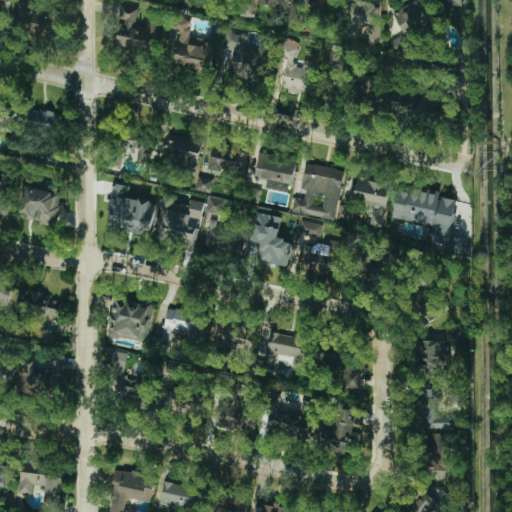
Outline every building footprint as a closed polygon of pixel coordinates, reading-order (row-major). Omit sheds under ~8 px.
[(257,3),(278,7),(278,0),(248,0),(249,1),(243,0),(241,0),(239,15),(255,18),(257,3)] [(390,41),(398,55),(411,49),(404,36),(433,22),(421,0),(416,0),(393,12),(404,35),(390,41)] [(350,2),(349,26),(368,26),(368,41),(378,41),(379,3),(350,2)] [(13,28),(52,35),(57,10),(18,3),(13,28)] [(115,49),(152,53),(155,27),(136,26),(138,8),(120,6),(115,49)] [(188,37),(191,22),(179,20),(171,67),(209,74),(215,42),(188,37)] [(234,48),(228,75),(264,83),(272,46),(259,43),(257,52),(245,49),(247,37),(230,34),(227,47),(234,48)] [(313,95),(319,63),(303,61),(302,66),(287,63),(282,89),(313,95)] [(410,113),(420,114),(422,94),(392,92),(391,97),(387,96),(387,106),(410,108),(410,113)] [(0,122),(10,124),(13,104),(0,101),(0,122)] [(427,119),(443,120),(445,103),(428,102),(427,119)] [(55,128),(56,111),(25,110),(24,127),(55,128)] [(137,163),(150,164),(151,137),(118,135),(118,147),(138,148),(137,163)] [(202,173),(219,174),(219,168),(240,170),(242,152),(204,148),(202,173)] [(257,177),(291,181),(293,158),(259,154),(257,177)] [(343,169),(307,165),(303,200),(296,199),(294,213),(320,215),(321,206),(313,206),(314,195),(325,196),(323,216),(338,218),(343,169)] [(0,212),(9,213),(12,176),(0,175),(0,212)] [(207,192),(210,178),(199,176),(196,190),(207,192)] [(382,227),(390,184),(357,178),(353,199),(369,202),(368,211),(372,212),(370,225),(382,227)] [(57,224),(63,187),(24,181),(18,218),(57,224)] [(150,234),(156,202),(129,197),(131,187),(113,184),(108,210),(112,211),(109,227),(150,234)] [(397,191),(392,219),(432,225),(429,244),(462,250),(464,239),(452,237),(458,200),(439,197),(440,192),(410,187),(409,193),(397,191)] [(225,201),(209,198),(206,212),(222,215),(225,201)] [(196,245),(204,203),(189,200),(189,204),(164,199),(156,238),(169,241),(171,232),(177,233),(176,241),(196,245)] [(338,218),(352,221),(354,207),(340,205),(338,218)] [(288,266),(292,242),(278,239),(282,218),(256,213),(250,241),(261,243),(258,260),(288,266)] [(244,255),(247,231),(217,227),(217,220),(209,219),(204,250),(244,255)] [(318,237),(319,225),(300,223),(299,236),(318,237)] [(330,246),(311,241),(305,269),(324,273),(330,246)] [(364,256),(365,246),(354,244),(350,274),(377,277),(379,258),(364,256)] [(0,312),(6,314),(12,284),(0,281),(0,312)] [(21,291),(18,314),(60,320),(63,298),(21,291)] [(154,306),(115,298),(107,335),(146,344),(154,306)] [(162,342),(172,344),(173,336),(201,340),(205,315),(167,309),(162,342)] [(259,332),(212,317),(205,337),(252,352),(259,332)] [(310,340),(269,331),(266,345),(262,344),(260,355),(293,362),(292,366),(304,369),(310,340)] [(461,331),(447,331),(447,344),(461,344),(461,331)] [(448,376),(449,341),(419,340),(418,367),(427,367),(426,375),(448,376)] [(128,353),(112,351),(110,365),(119,367),(114,401),(147,406),(152,378),(124,374),(128,353)] [(19,388),(52,397),(63,355),(51,352),(47,369),(26,364),(19,388)] [(0,384),(10,387),(16,362),(0,358),(0,384)] [(167,411),(206,410),(205,388),(166,390),(167,411)] [(441,389),(420,390),(421,405),(442,404),(441,389)] [(215,426),(252,431),(255,402),(219,398),(215,426)] [(307,437),(310,418),(278,412),(278,410),(272,408),(268,430),(307,437)] [(350,455),(351,446),(359,447),(362,434),(352,432),(354,424),(361,425),(363,414),(337,408),(332,434),(319,431),(316,448),(350,455)] [(451,413),(419,414),(420,429),(452,428),(451,413)] [(0,455),(0,485),(4,486),(10,462),(0,460),(1,456),(0,455)] [(32,494),(33,485),(46,487),(45,499),(60,501),(63,475),(49,473),(50,465),(21,461),(18,493),(32,494)] [(150,503),(155,477),(116,469),(108,511),(124,511),(127,499),(150,503)] [(159,503),(196,511),(201,490),(164,481),(159,503)] [(436,511),(442,506),(425,491),(405,511),(436,511)] [(221,497),(217,511),(243,511),(245,503),(221,497)] [(289,511),(291,508),(255,503),(254,511),(262,511),(289,511)]
